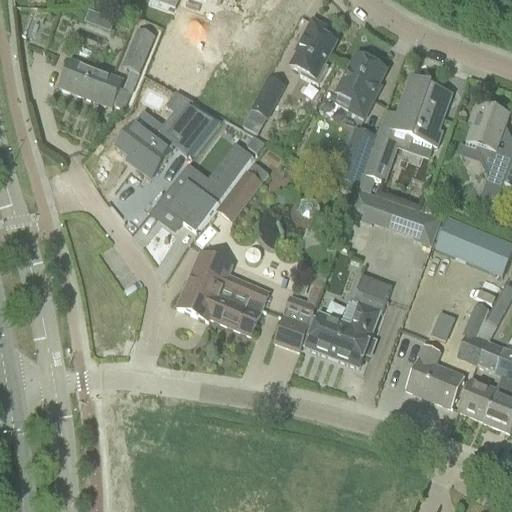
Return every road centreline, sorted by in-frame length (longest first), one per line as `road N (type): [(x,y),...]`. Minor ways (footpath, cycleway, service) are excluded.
road 1 (unclassified): [(511,487),(359,425),(140,384)]
road 2 (unclassified): [(140,384),(153,295),(79,189),(59,196)]
road 3 (residential): [(511,70),(400,29),(361,0)]
road 4 (unclassified): [(13,391),(140,384)]
road 5 (tertiary): [(30,511),(13,391)]
